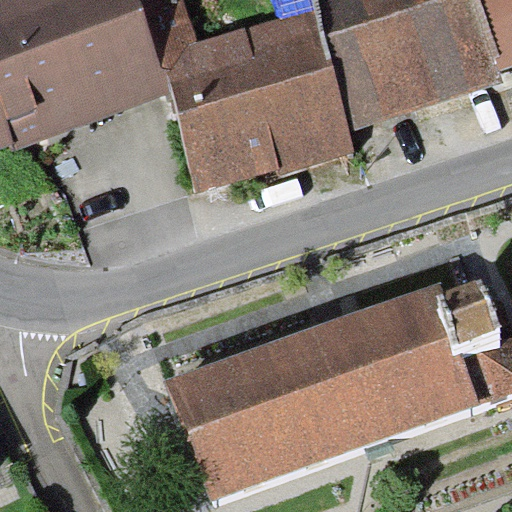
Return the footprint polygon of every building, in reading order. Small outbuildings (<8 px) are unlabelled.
[(0,0),(0,114),(13,149),(16,154),(171,99),(159,60),(135,0),(0,0)] [(135,0),(159,60),(200,48),(182,0),(135,0)] [(171,99),(198,200),(357,156),(352,136),(304,0),(272,0),(280,25),(200,48),(159,60),(171,99)] [(304,0),(352,136),(498,86),(495,78),(468,0),(304,0)] [(511,0),(468,0),(495,78),(511,72),(511,0)] [(0,114),(0,154),(13,149),(0,114)] [(458,292),(166,391),(206,508),(511,403),(511,358),(508,346),(480,356),(458,292)]
